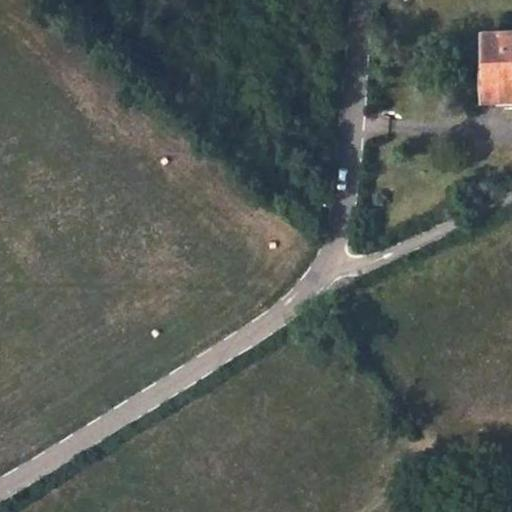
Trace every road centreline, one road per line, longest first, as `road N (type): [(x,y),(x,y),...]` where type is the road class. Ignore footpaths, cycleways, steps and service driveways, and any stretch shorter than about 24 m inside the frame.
road 1 (unclassified): [(328,271),(298,301),(0,491)]
road 2 (track): [(328,271),(339,298),(434,427),(366,511)]
road 3 (unclassified): [(361,0),(341,221),(328,271)]
road 4 (unclassified): [(328,271),(360,270),(511,195)]
